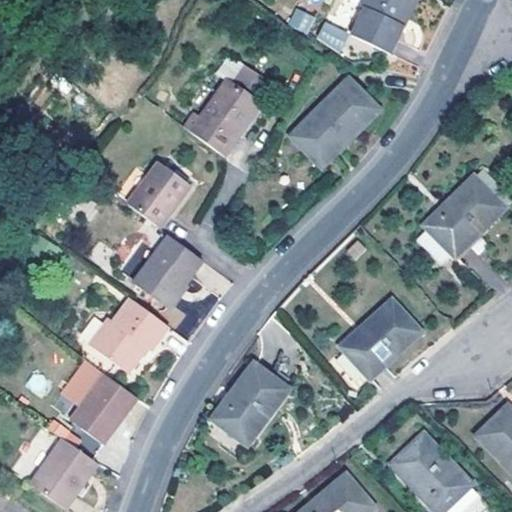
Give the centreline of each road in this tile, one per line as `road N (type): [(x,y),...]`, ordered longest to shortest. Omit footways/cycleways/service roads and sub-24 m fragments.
road 1 (residential): [(138,511),(161,449),(230,340),(393,164),(455,57)]
road 2 (residential): [(400,394),(257,511)]
